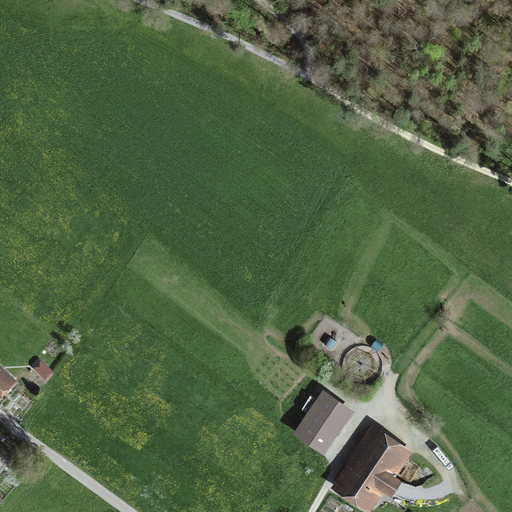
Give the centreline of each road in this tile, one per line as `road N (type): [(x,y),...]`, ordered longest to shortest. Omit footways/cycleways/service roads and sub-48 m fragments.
road 1 (track): [(142,0),(180,11),(511,191)]
road 2 (track): [(312,511),(374,411),(450,483),(438,493),(407,493)]
road 3 (unclassified): [(129,511),(0,415)]
